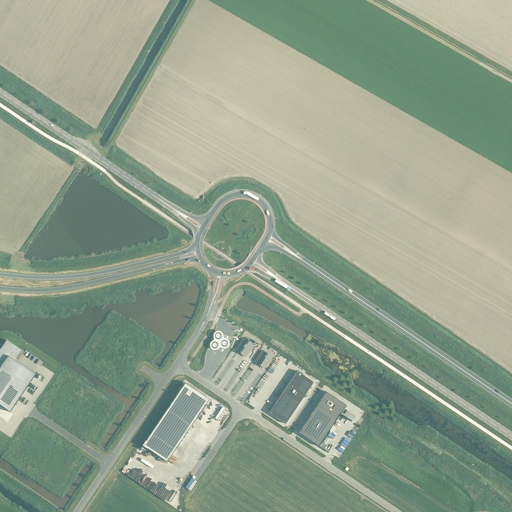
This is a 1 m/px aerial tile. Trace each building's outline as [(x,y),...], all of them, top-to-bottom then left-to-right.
[(113,329),(104,335),(106,342),(127,338),(127,330),(119,328),(113,329)] [(213,335),(213,340),(210,343),(210,345),(210,346),(210,348),(211,349),(213,350),(214,350),(216,350),(220,348),(224,349),(226,349),(227,348),(229,347),(229,345),(230,344),(229,342),(229,341),(228,340),(224,338),(223,334),(222,333),(221,332),(220,331),(218,331),(216,332),(215,333),(214,334),(213,335)] [(244,339),(236,350),(245,356),(253,345),(244,339)] [(0,405),(9,412),(35,375),(14,361),(21,350),(20,349),(6,340),(0,348),(0,405)] [(262,351),(255,362),(264,368),(271,357),(262,351)] [(276,418),(277,418),(286,424),(314,382),(313,382),(314,382),(297,371),(278,400),(277,400),(278,401),(275,406),(270,413),(272,414),(277,417),(276,418)] [(66,380),(50,404),(87,430),(104,405),(66,380)] [(146,441),(143,446),(148,449),(168,462),(207,404),(210,400),(205,396),(205,397),(198,392),(198,391),(185,382),(176,396),(176,397),(146,441)] [(303,425),(298,433),(319,446),(341,414),(347,406),(346,405),(345,405),(327,393),(327,392),(326,392),(318,404),(303,425)] [(459,493),(446,511),(482,511),(490,501),(464,484),(461,488),(462,489),(460,491),(461,491),(459,493)]
